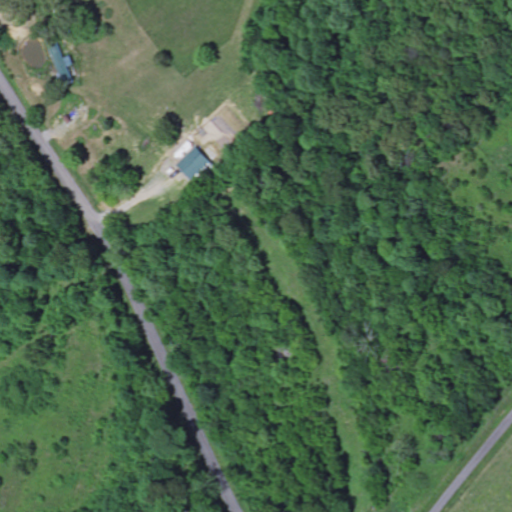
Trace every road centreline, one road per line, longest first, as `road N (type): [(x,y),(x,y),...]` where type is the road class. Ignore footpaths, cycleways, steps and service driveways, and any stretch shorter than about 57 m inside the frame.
road 1 (residential): [(235,511),(100,225),(0,77)]
road 2 (residential): [(511,417),(434,511)]
